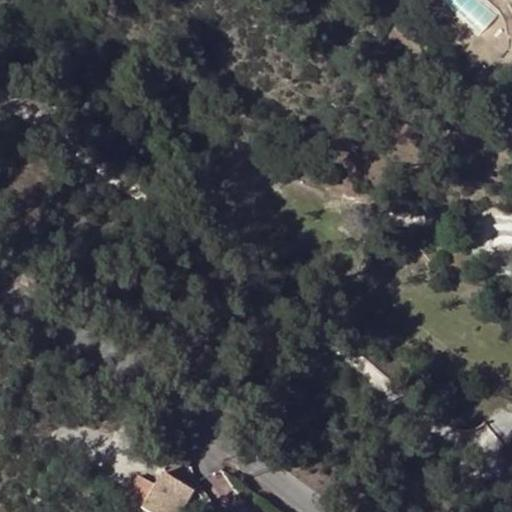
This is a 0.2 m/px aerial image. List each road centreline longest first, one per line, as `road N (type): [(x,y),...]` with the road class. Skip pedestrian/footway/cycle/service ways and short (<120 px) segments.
road 1 (track): [(0,96),(281,323),(511,492)]
road 2 (tertiary): [(0,317),(101,355),(302,511)]
